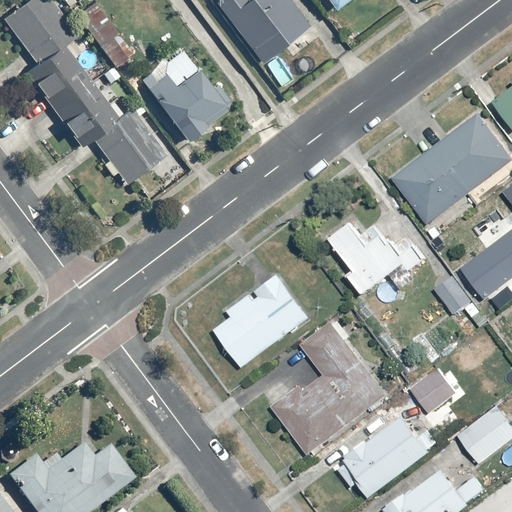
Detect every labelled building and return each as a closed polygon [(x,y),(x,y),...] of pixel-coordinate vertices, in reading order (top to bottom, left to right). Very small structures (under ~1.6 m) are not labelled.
[(53,0),(26,0),(3,17),(38,65),(27,74),(82,148),(94,139),(127,184),(167,155),(133,109),(119,118),(67,47),(81,37),(53,0)] [(249,0),(219,0),(216,3),(262,63),(311,27),(290,0),(251,0),(250,1),(249,0)] [(328,0),(337,11),(350,0),(328,0)] [(103,18),(83,37),(114,69),(134,51),(103,18)] [(147,88),(188,143),(208,127),(204,122),(226,105),(200,70),(177,87),(167,73),(147,88)] [(511,86),(494,100),(511,123),(511,86)] [(511,153),(480,111),(394,176),(430,223),(511,161),(511,153)] [(363,235),(352,221),(331,238),(356,269),(349,275),(364,294),(405,263),(411,270),(427,258),(409,236),(397,245),(394,241),(391,243),(377,225),(363,235)] [(511,229),(463,267),(488,298),(511,279),(511,229)] [(233,316),(217,328),(244,366),(311,317),(280,275),(257,291),(261,296),(255,299),(251,293),(228,310),(233,316)] [(482,311),(473,300),(454,275),(435,289),(455,314),(464,307),(473,318),(482,311)] [(302,385),(273,406),(310,453),(389,393),(333,320),(302,344),(325,373),(305,389),(302,385)] [(458,393),(438,366),(410,387),(430,414),(458,393)] [(511,438),(511,422),(497,404),(458,435),(481,463),(511,438)] [(433,451),(405,413),(349,454),(349,462),(341,468),(354,486),(360,481),(372,497),(433,451)] [(36,454),(9,474),(36,511),(87,511),(133,478),(109,446),(93,457),(83,443),(61,459),(55,452),(41,462),(36,454)] [(460,485),(445,464),(387,508),(389,510),(386,511),(461,511),(492,490),(478,472),(460,485)]
